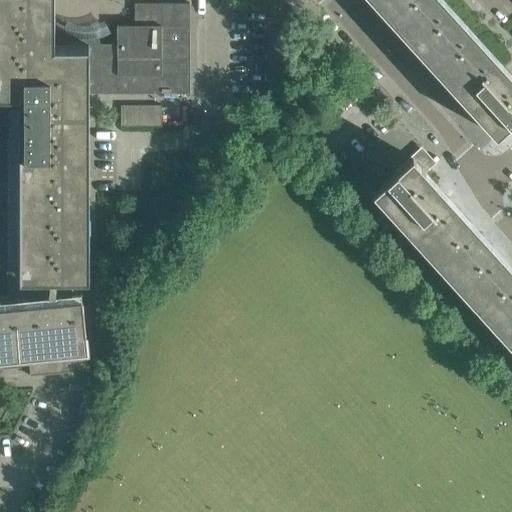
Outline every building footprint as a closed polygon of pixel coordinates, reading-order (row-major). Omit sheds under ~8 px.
[(13,244),(13,300),(81,293),(81,280),(51,280),(51,276),(89,276),(89,273),(86,273),(86,128),(86,84),(97,84),(97,93),(189,93),(189,3),(134,3),(134,25),(117,25),(117,45),(100,44),(97,30),(94,31),(89,32),(84,32),(80,31),(75,30),(71,29),(68,28),(64,26),(54,44),(51,44),(51,0),(0,0),(0,107),(13,108),(13,168),(10,168),(10,183),(13,183),(13,229),(10,229),(10,244),(13,244)] [(373,0),(483,121),(483,122),(496,137),(509,124),(510,125),(511,122),(511,76),(442,0),(373,0)] [(121,105),(121,126),(161,126),(161,105),(121,105)] [(511,268),(424,172),(435,162),(432,164),(422,154),(415,161),(412,158),(397,172),(397,171),(386,181),(387,181),(373,193),(386,208),(387,207),(391,211),(511,344),(511,268)] [(370,168),(360,157),(343,172),(353,183),(370,168)] [(30,376),(89,370),(81,293),(13,300),(0,300),(0,353),(11,353),(12,359),(28,357),(30,376)]
